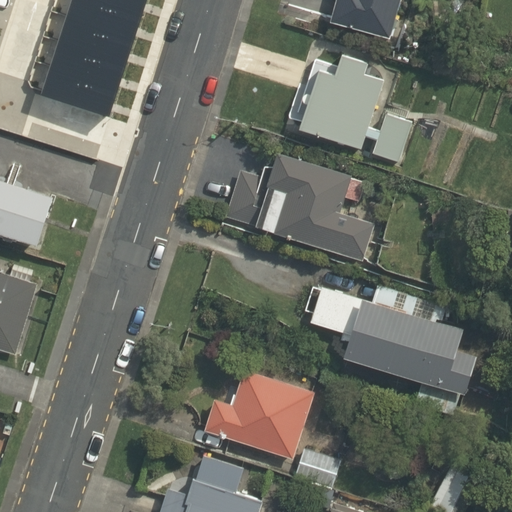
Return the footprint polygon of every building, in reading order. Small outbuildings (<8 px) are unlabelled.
[(337,0),(331,23),(390,39),(400,0),(337,0)] [(0,127),(43,142),(71,55),(26,40),(18,64),(0,57),(0,48),(1,45),(0,44),(0,127)] [(373,152),(399,162),(413,123),(387,113),(380,131),(368,126),(383,84),(363,76),(367,65),(342,56),(329,51),(301,127),(362,149),(367,136),(378,140),(373,152)] [(224,217),(361,262),(373,225),(337,213),(339,208),(353,212),(362,183),(275,154),(267,180),(239,171),(224,217)] [(56,195),(0,178),(0,233),(41,246),(56,195)] [(37,283),(0,272),(0,349),(15,355),(37,283)] [(345,357),(465,396),(478,356),(457,349),(463,330),(447,325),(452,309),(378,286),(373,302),(322,286),(311,322),(352,335),(345,357)] [(205,430),(293,459),(315,392),(244,369),(232,405),(215,399),(205,430)] [(422,382),(415,402),(454,414),(460,394),(422,382)] [(294,476),(332,490),(343,461),(304,448),(294,476)] [(258,511),(262,501),(236,492),(244,468),(203,455),(190,494),(188,493),(167,487),(159,511),(258,511)] [(448,511),(462,511),(479,482),(451,467),(433,504),(448,511)]
